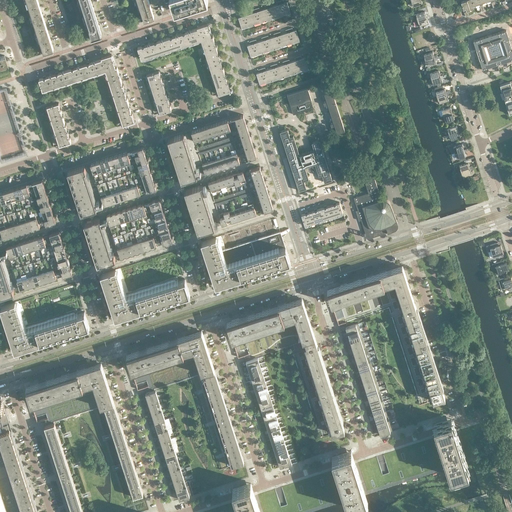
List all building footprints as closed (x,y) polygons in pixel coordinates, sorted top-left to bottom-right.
[(40,7),(37,0),(31,0),(27,1),(30,10),(40,7)] [(79,0),(92,37),(91,37),(91,38),(102,34),(90,0),(79,0)] [(154,17),(148,0),(137,0),(144,20),(144,21),(155,18),(155,17),(154,17)] [(170,0),(175,11),(208,0),(170,0)] [(290,12),(287,1),(284,2),(283,0),(281,0),(276,2),(277,4),(275,5),(278,16),(290,12)] [(476,7),(475,5),(473,0),(465,0),(461,2),(462,7),(465,16),(469,15),(467,10),(476,7)] [(278,16),(275,5),(272,6),(271,3),(264,5),(265,8),(263,9),(266,20),(278,16)] [(43,15),(40,7),(30,10),(33,19),(43,15)] [(266,20),(263,9),(260,10),(259,7),(252,9),(253,12),(250,13),(254,24),(266,20)] [(254,24),(250,13),(248,14),(247,11),(240,13),(241,16),(238,17),(242,28),(254,24)] [(426,17),(425,14),(426,14),(425,11),(416,14),(417,17),(416,17),(417,18),(415,18),(416,20),(426,17)] [(46,24),(43,15),(33,19),(36,27),(46,24)] [(429,23),(428,20),(427,20),(426,17),(416,20),(416,22),(418,22),(418,23),(419,23),(419,26),(429,23)] [(211,36),(207,23),(197,26),(197,28),(190,30),(193,42),(202,39),(204,47),(215,43),(213,35),(211,36)] [(48,33),(46,24),(36,27),(38,36),(48,33)] [(299,40),(296,29),(293,30),(292,27),(285,30),(286,32),(284,33),(287,44),(299,40)] [(193,42),(190,30),(185,32),(185,31),(184,31),(182,31),(182,32),(182,33),(176,35),(179,46),(193,42)] [(511,59),(511,48),(506,30),(473,40),(482,69),(511,59)] [(287,44),(284,33),(281,34),(280,31),(273,33),(274,36),(272,37),(275,48),(287,44)] [(51,41),(48,33),(38,36),(41,45),(51,41)] [(179,46),(176,35),(172,36),(172,35),(171,35),(170,35),(169,36),(169,37),(162,39),(165,51),(179,46)] [(275,48),(272,37),(269,38),(268,35),(261,37),(262,40),(259,41),(263,52),(275,48)] [(165,51),(162,39),(157,41),(157,40),(156,40),(154,40),(154,41),(154,42),(148,44),(151,55),(165,51)] [(263,52),(259,41),(257,42),(256,39),(249,41),(250,44),(247,45),(251,56),(263,52)] [(54,49),(51,41),(41,45),(44,53),(54,50),(54,49)] [(220,53),(219,51),(218,51),(215,43),(204,47),(209,62),(220,59),(219,54),(220,54),(220,53)] [(151,55),(148,44),(144,45),(144,44),(143,44),(142,44),(141,45),(141,46),(137,47),(141,59),(151,55)] [(434,57),(433,54),(434,54),(433,52),(424,54),(425,57),(424,57),(425,58),(423,59),(424,61),(434,57)] [(120,76),(117,66),(116,66),(111,54),(101,57),(102,59),(94,61),(97,73),(106,70),(109,79),(120,76)] [(308,68),(305,57),(302,58),(301,55),(294,58),(295,60),(293,61),(296,72),(308,68)] [(436,63),(436,61),(435,61),(435,59),(434,57),(424,61),(424,63),(426,62),(426,64),(427,63),(427,66),(436,63)] [(225,73),(223,67),(224,66),(223,64),(223,63),(222,64),(220,59),(209,62),(213,76),(225,73)] [(296,72),(293,61),(290,62),(289,59),(282,61),(283,64),(281,65),(284,76),(296,72)] [(97,73),(94,61),(90,63),(89,62),(88,62),(87,62),(86,63),(86,64),(78,66),(82,78),(97,73)] [(284,76),(281,65),(278,66),(277,63),(270,65),(271,68),(268,69),(272,80),(284,76)] [(82,78),(78,66),(74,68),(74,67),(73,67),(71,67),(71,68),(71,69),(63,71),(66,83),(82,78)] [(272,80),(268,69),(266,70),(265,67),(258,69),(259,72),(256,73),(260,84),(272,80)] [(167,91),(167,90),(166,89),(165,89),(161,77),(162,77),(162,76),(162,74),(161,74),(160,74),(159,70),(147,74),(160,113),(171,109),(170,105),(171,105),(171,104),(171,102),(170,102),(169,102),(166,93),(167,92),(167,91)] [(440,76),(439,74),(439,73),(439,72),(439,70),(430,73),(430,75),(430,76),(430,77),(429,77),(430,79),(440,76)] [(66,83),(63,71),(58,73),(58,72),(57,71),(56,72),(55,73),(55,74),(51,75),(54,86),(66,83)] [(230,90),(228,82),(229,82),(229,81),(228,79),(227,79),(225,73),(213,76),(219,94),(230,90)] [(54,86),(51,75),(46,77),(46,76),(45,76),(43,76),(43,77),(43,78),(39,79),(43,90),(54,86)] [(125,90),(123,85),(124,84),(123,82),(123,81),(122,82),(120,76),(109,79),(113,94),(125,90)] [(442,82),(442,79),(441,79),(440,76),(430,79),(430,81),(432,81),(432,82),(433,84),(442,82)] [(511,89),(511,88),(510,82),(500,85),(502,92),(511,89)] [(313,107),(311,100),(312,100),(308,88),(307,88),(287,94),(291,107),(293,111),(294,114),(293,114),(314,108),(314,107),(313,107)] [(446,94),(445,92),(445,91),(445,88),(436,91),(436,94),(437,97),(446,94)] [(511,96),(511,89),(502,92),(504,99),(511,96)] [(129,105),(127,97),(128,97),(128,96),(128,95),(127,94),(126,94),(125,90),(113,94),(118,109),(129,105)] [(345,130),(332,91),(324,93),(327,101),(323,102),(324,105),(328,104),(334,122),(330,123),(331,126),(335,125),(337,133),(345,130)] [(448,100),(447,97),(447,98),(447,96),(446,94),(437,97),(438,100),(439,103),(448,100)] [(62,114),(61,109),(62,109),(62,108),(61,106),(60,106),(59,102),(47,106),(51,118),(62,114)] [(135,121),(132,113),(133,113),(133,112),(132,110),(131,110),(129,105),(118,109),(123,124),(135,121)] [(452,113),(451,109),(450,107),(441,110),(442,112),(442,114),(441,114),(441,116),(452,113)] [(454,118),(453,116),(452,113),(441,116),(442,118),(443,117),(444,119),(445,121),(454,118)] [(67,124),(66,122),(66,121),(65,122),(62,114),(51,118),(56,133),(67,129),(66,125),(67,124)] [(247,126),(245,122),(246,122),(245,119),(243,114),(233,117),(237,130),(247,126)] [(296,120),(303,144),(321,138),(319,132),(316,133),(315,130),(318,129),(316,123),(307,126),(306,123),(312,121),(310,115),(296,120)] [(231,130),(229,125),(227,119),(222,121),(220,121),(220,122),(215,123),(218,133),(231,130)] [(218,133),(215,123),(211,125),(211,124),(208,125),(203,127),(207,137),(218,133)] [(458,131),(457,129),(457,128),(456,125),(447,128),(448,131),(448,132),(447,132),(447,134),(458,131)] [(251,138),(249,134),(250,134),(249,131),(248,131),(247,126),(237,130),(240,141),(251,138)] [(207,137),(203,127),(199,128),(196,129),(191,131),(195,141),(207,137)] [(70,137),(71,137),(71,136),(70,134),(69,134),(67,129),(56,133),(60,145),(71,141),(70,137)] [(332,179),(319,140),(312,142),(314,150),(311,151),(311,150),(308,151),(305,152),(305,150),(303,150),(304,152),(299,154),(299,155),(296,156),(291,139),(294,138),(293,135),(290,136),(287,129),(280,131),(280,132),(289,160),(289,161),(293,171),(298,189),(299,190),(307,188),(306,187),(304,180),(308,179),(309,179),(308,176),(307,176),(306,176),(305,174),(306,174),(304,167),(318,163),(321,171),(318,172),(319,175),(322,174),(324,182),(332,179)] [(460,137),(459,134),(458,133),(458,131),(447,134),(448,136),(449,136),(450,137),(451,140),(460,137)] [(195,168),(188,148),(184,133),(170,138),(171,138),(172,141),(170,141),(173,149),(174,149),(176,155),(174,155),(177,163),(179,162),(180,168),(179,169),(181,177),(183,176),(184,179),(184,180),(205,173),(202,165),(195,168)] [(255,150),(253,145),(252,143),(251,138),(240,141),(244,153),(255,150)] [(464,149),(463,146),(462,143),(453,146),(454,149),(454,150),(453,151),(453,153),(464,149)] [(466,155),(465,152),(465,153),(464,151),(464,149),(453,153),(454,155),(455,154),(456,155),(457,158),(466,155)] [(142,178),(141,173),(139,168),(138,164),(136,159),(135,154),(133,150),(127,152),(129,158),(125,160),(120,161),(115,163),(111,164),(106,166),(102,167),(97,169),(92,170),(102,199),(107,197),(112,196),(117,194),(123,192),(128,191),(133,189),(138,187),(140,193),(147,191),(145,187),(144,182),(142,178)] [(257,156),(255,150),(244,153),(246,159),(252,158),(252,159),(255,157),(257,156)] [(125,162),(122,153),(118,155),(122,166),(126,165),(125,162)] [(240,163),(236,153),(231,154),(234,164),(235,164),(235,163),(236,163),(236,164),(240,163)] [(234,164),(231,154),(226,156),(230,166),(230,165),(231,164),(231,165),(234,164)] [(122,166),(118,155),(113,156),(116,165),(117,168),(122,166)] [(225,167),(222,158),(217,159),(220,169),(220,168),(222,168),(225,167)] [(108,171),(107,168),(104,159),(100,160),(103,170),(103,172),(108,171)] [(210,172),(207,162),(202,164),(202,165),(205,173),(207,172),(207,173),(210,172)] [(470,168),(469,166),(469,165),(468,162),(459,165),(460,168),(460,169),(459,170),(459,172),(470,168)] [(86,171),(85,165),(70,170),(71,170),(69,171),(70,174),(71,173),(73,177),(71,178),(72,181),(74,180),(75,184),(73,184),(74,188),(76,187),(77,191),(75,191),(76,195),(78,194),(79,198),(77,198),(79,201),(80,201),(81,204),(80,205),(81,208),(82,208),(84,212),(97,208),(104,205),(102,199),(96,201),(97,203),(86,171)] [(264,178),(261,170),(260,166),(249,169),(253,182),(264,178)] [(472,174),(471,171),(470,170),(470,168),(459,172),(460,173),(461,173),(462,174),(463,177),(472,174)] [(396,220),(390,204),(390,203),(389,202),(389,201),(388,201),(387,200),(386,200),(385,199),(384,199),(383,199),(382,199),(381,200),(380,200),(377,190),(378,190),(375,178),(375,177),(374,175),(372,170),(366,172),(366,174),(363,175),(369,192),(354,197),(357,208),(359,207),(360,209),(356,210),(359,220),(361,219),(365,232),(364,232),(366,237),(367,237),(367,238),(367,239),(387,232),(387,233),(394,230),(395,230),(395,229),(396,229),(397,228),(397,227),(398,226),(398,225),(398,224),(398,223),(397,223),(396,220)] [(246,182),(243,171),(238,173),(241,183),(246,182)] [(241,183),(238,173),(233,174),(236,185),(241,183)] [(236,185),(233,174),(228,176),(231,186),(236,185)] [(231,186),(228,176),(223,178),(226,188),(231,186)] [(226,188),(223,178),(218,179),(221,189),(226,188)] [(267,190),(265,181),(264,178),(253,182),(256,193),(267,190)] [(42,179),(32,182),(34,187),(44,184),(42,179)] [(221,189),(218,179),(213,181),(217,191),(221,189)] [(217,191),(213,181),(208,182),(208,184),(210,190),(211,193),(217,191)] [(46,224),(32,182),(27,184),(29,190),(0,199),(0,228),(1,232),(38,220),(40,226),(46,224)] [(215,227),(204,192),(203,192),(210,190),(208,184),(201,186),(201,185),(187,189),(187,190),(186,190),(187,193),(188,192),(189,196),(188,196),(188,197),(189,197),(190,197),(192,205),(191,205),(193,211),(194,210),(197,218),(196,219),(197,225),(198,224),(200,228),(199,228),(200,231),(201,231),(215,227)] [(26,198),(22,185),(17,187),(21,199),(26,198)] [(138,187),(137,185),(132,186),(135,196),(140,194),(140,193),(139,191),(139,189),(138,187)] [(135,196),(132,186),(127,188),(130,197),(135,196)] [(130,197),(127,188),(122,190),(125,199),(130,197)] [(125,199),(122,190),(116,191),(119,201),(125,199)] [(271,202),(269,193),(267,190),(256,193),(260,205),(271,202)] [(119,201),(116,191),(111,193),(114,202),(119,201)] [(114,202),(111,193),(106,195),(107,197),(109,204),(114,202)] [(109,204),(107,197),(106,195),(101,196),(102,199),(104,205),(104,206),(109,204)] [(159,199),(159,198),(156,199),(155,199),(152,200),(153,200),(149,201),(151,207),(161,204),(160,202),(161,202),(160,199),(159,199)] [(160,233),(158,228),(156,222),(154,217),(153,212),(151,207),(149,201),(143,203),(145,210),(140,212),(135,213),(129,215),(124,217),(119,218),(114,220),(109,222),(118,251),(123,249),(129,248),(134,246),(139,244),(144,243),(149,241),(155,239),(157,245),(163,243),(161,238),(160,233)] [(273,208),(272,205),(271,202),(260,205),(262,211),(271,209),(273,209),(273,208)] [(343,213),(339,202),(336,203),(336,202),(333,203),(333,204),(330,205),(333,216),(343,213)] [(145,210),(143,203),(141,204),(141,203),(138,204),(138,205),(142,217),(147,216),(145,210)] [(256,213),(253,203),(248,205),(251,215),(256,213)] [(161,205),(161,204),(151,207),(153,212),(163,209),(162,208),(163,208),(162,205),(161,205)] [(142,217),(138,205),(136,206),(136,205),(133,206),(133,207),(132,207),(136,219),(142,217)] [(251,215),(248,205),(243,206),(246,217),(251,215)] [(333,216),(330,205),(326,206),(326,205),(323,206),(324,207),(320,208),(324,219),(333,216)] [(246,217),(243,206),(238,208),(241,218),(246,217)] [(136,219),(132,207),(131,207),(127,208),(128,208),(127,209),(130,218),(131,221),(136,219)] [(130,218),(127,209),(126,209),(125,208),(122,209),(123,210),(122,210),(125,220),(130,218)] [(241,218),(238,208),(233,209),(237,220),(241,218)] [(324,219),(320,208),(317,209),(317,208),(314,209),(314,210),(311,211),(314,222),(324,219)] [(163,209),(153,212),(154,217),(164,214),(164,212),(163,209)] [(237,220),(233,209),(228,211),(232,221),(237,220)] [(125,220),(122,210),(121,211),(120,210),(117,211),(117,212),(120,222),(125,220)] [(232,221),(228,211),(224,213),(227,223),(232,221)] [(314,222),(311,211),(308,212),(307,211),(304,212),(305,213),(301,214),(305,225),(314,222)] [(120,222),(117,212),(115,212),(112,213),(115,223),(120,222)] [(115,223),(112,213),(110,214),(110,213),(107,214),(107,215),(106,215),(108,221),(109,222),(110,227),(116,226),(115,223)] [(227,223),(224,213),(218,214),(222,225),(227,223)] [(31,216),(31,218),(34,228),(36,227),(37,228),(40,227),(40,226),(38,220),(36,214),(31,216)] [(165,216),(164,214),(154,217),(156,222),(166,219),(165,216)] [(113,254),(103,223),(108,221),(106,215),(100,217),(96,219),(95,218),(92,219),(93,220),(85,222),(86,226),(88,225),(89,229),(88,229),(89,233),(90,232),(91,236),(90,236),(91,239),(92,239),(93,242),(92,243),(93,246),(94,246),(96,249),(94,250),(95,253),(97,253),(98,256),(96,257),(98,260),(99,260),(100,264),(106,262),(106,263),(110,262),(109,261),(116,259),(114,254),(113,254)] [(52,222),(56,221),(54,216),(44,219),(46,224),(49,223),(49,224),(53,223),(52,222)] [(35,229),(34,228),(31,218),(26,220),(29,230),(31,229),(32,230),(35,229)] [(166,220),(166,219),(156,222),(158,228),(168,225),(167,223),(166,220)] [(24,231),(21,221),(16,223),(19,233),(21,232),(21,233),(24,232),(24,231)] [(19,234),(19,233),(16,223),(11,225),(14,235),(16,234),(16,235),(19,234)] [(9,236),(6,226),(5,224),(0,225),(0,228),(1,232),(3,238),(6,237),(6,238),(9,237),(9,236)] [(14,235),(11,225),(6,226),(9,236),(11,236),(14,235)] [(168,226),(168,225),(158,228),(160,233),(169,230),(169,229),(168,226)] [(169,230),(160,233),(161,238),(171,235),(170,233),(171,233),(170,230),(169,230)] [(50,233),(50,234),(51,239),(61,236),(59,231),(50,233)] [(290,261),(288,255),(284,240),(282,237),(281,233),(281,232),(281,231),(220,250),(216,237),(201,242),(206,258),(207,260),(215,286),(216,286),(222,284),(224,283),(235,280),(237,279),(270,268),(273,267),(278,266),(291,262),(290,261)] [(60,265),(58,260),(56,255),(55,249),(53,244),(51,239),(50,234),(43,236),(45,242),(39,244),(34,246),(29,247),(24,249),(19,250),(14,252),(8,254),(18,283),(23,282),(28,280),(33,278),(39,277),(44,275),(49,273),(54,271),(56,278),(63,276),(63,275),(61,270),(60,265)] [(151,247),(148,238),(147,235),(142,237),(143,239),(146,249),(147,250),(150,249),(150,248),(151,247)] [(171,236),(171,235),(161,238),(163,244),(166,242),(166,243),(169,242),(169,241),(173,240),(172,240),(173,240),(172,236),(171,236)] [(45,241),(43,236),(37,237),(40,247),(46,245),(45,243),(45,242),(45,241)] [(62,241),(61,236),(51,239),(53,244),(62,241)] [(153,236),(148,238),(151,247),(152,247),(152,248),(155,247),(155,246),(157,246),(157,245),(155,239),(153,236)] [(40,247),(37,237),(32,239),(35,248),(40,247)] [(35,248),(32,239),(27,241),(30,250),(35,248)] [(146,249),(143,239),(138,241),(141,251),(142,251),(145,250),(144,250),(146,249)] [(30,250),(27,241),(22,242),(25,252),(30,250)] [(64,246),(62,241),(53,244),(55,249),(64,246)] [(141,251),(138,241),(133,243),(136,252),(136,253),(140,252),(139,251),(141,251)] [(25,252),(22,242),(17,244),(20,253),(25,252)] [(503,253),(500,244),(498,245),(498,242),(486,245),(488,251),(491,250),(493,256),(496,255),(497,255),(497,256),(498,256),(498,255),(503,253)] [(136,252),(133,243),(127,244),(131,254),(131,255),(134,254),(134,253),(136,252)] [(20,253),(17,244),(12,246),(15,255),(20,253)] [(131,254),(127,244),(122,246),(126,256),(126,255),(126,256),(129,255),(129,254),(131,254)] [(15,255),(12,246),(6,247),(6,248),(8,254),(9,257),(15,255)] [(66,252),(64,246),(55,249),(56,255),(66,252)] [(124,256),(126,256),(122,246),(117,248),(118,251),(120,257),(121,257),(121,258),(124,257),(124,256)] [(12,286),(2,254),(3,256),(8,254),(6,248),(0,249),(0,296),(14,291),(13,286),(12,286)] [(67,257),(66,252),(56,255),(58,260),(67,257)] [(69,262),(67,257),(58,260),(60,265),(69,262)] [(509,270),(507,263),(506,262),(504,263),(503,260),(494,263),(495,266),(496,266),(498,273),(506,271),(507,271),(507,270),(509,270)] [(71,267),(69,262),(60,265),(61,270),(71,267)] [(332,303),(395,283),(433,400),(444,397),(445,397),(405,273),(402,265),(386,271),(380,273),(373,275),(370,276),(368,276),(366,277),(359,279),(353,281),(346,283),(340,285),(330,289),(327,290),(329,296),(331,303),(332,303)] [(72,273),(71,267),(61,270),(63,275),(63,276),(72,273)] [(53,269),(48,270),(51,280),(56,278),(55,274),(55,272),(54,271),(53,269)] [(190,294),(188,287),(185,278),(176,281),(176,279),(126,295),(124,296),(115,269),(101,274),(115,318),(115,319),(124,316),(152,306),(190,294)] [(51,280),(48,270),(43,272),(46,281),(51,280)] [(46,281),(43,272),(38,274),(41,283),(46,281)] [(41,283),(38,274),(33,275),(36,285),(41,283)] [(36,285),(33,275),(27,277),(30,286),(36,285)] [(511,280),(511,278),(510,278),(509,275),(500,278),(501,282),(500,282),(502,289),(508,287),(509,286),(510,287),(511,286),(511,285),(511,280)] [(30,286),(27,277),(22,279),(25,288),(30,286)] [(25,288),(22,279),(17,280),(18,283),(20,290),(25,288)] [(332,303),(331,303),(334,312),(336,316),(337,319),(338,324),(344,322),(389,308),(420,405),(433,400),(395,283),(332,303)] [(274,308),(273,308),(270,309),(270,308),(262,310),(263,312),(254,314),(254,313),(247,315),(247,317),(239,319),(239,318),(231,320),(232,322),(227,323),(229,328),(237,354),(238,357),(246,354),(247,359),(246,359),(246,360),(315,337),(303,299),(285,304),(285,303),(278,306),(278,307),(274,308)] [(90,327),(87,319),(85,311),(76,313),(75,311),(56,318),(23,328),(15,302),(0,306),(15,351),(66,334),(90,327)] [(360,328),(358,323),(346,327),(345,327),(347,332),(360,328)] [(361,333),(360,328),(347,332),(348,336),(349,337),(361,333)] [(214,369),(206,344),(202,330),(172,340),(169,341),(127,354),(128,359),(136,384),(137,388),(138,389),(143,387),(148,386),(150,392),(155,390),(155,389),(165,386),(201,374),(214,369)] [(362,335),(361,333),(349,337),(348,336),(345,337),(346,339),(349,338),(350,342),(363,338),(362,335)] [(317,343),(316,342),(316,340),(315,338),(305,341),(306,345),(304,346),(333,433),(343,430),(344,429),(342,422),(317,343)] [(364,343),(363,338),(350,342),(351,345),(349,346),(349,349),(352,348),(352,347),(364,343)] [(366,348),(364,343),(352,347),(352,348),(353,352),(364,348),(364,349),(366,348)] [(365,353),(364,349),(364,348),(353,352),(355,355),(355,356),(365,353)] [(366,357),(365,353),(355,356),(355,355),(352,356),(352,359),(355,358),(357,361),(369,357),(369,356),(366,357)] [(247,366),(265,360),(264,355),(246,361),(247,366)] [(371,362),(369,357),(357,361),(358,365),(355,366),(356,368),(359,367),(358,366),(371,362)] [(249,370),(267,365),(265,360),(247,366),(249,370)] [(114,402),(106,377),(101,362),(71,372),(26,387),(28,392),(36,419),(37,421),(48,418),(49,424),(54,422),(54,421),(104,405),(114,402)] [(372,367),(371,362),(358,366),(359,367),(360,371),(372,367)] [(250,375),(268,369),(267,365),(249,370),(250,375)] [(374,372),(372,367),(360,371),(361,375),(361,376),(374,372)] [(229,416),(214,369),(202,373),(192,377),(191,377),(196,386),(222,469),(242,462),(244,462),(229,416)] [(252,380),(270,374),(268,369),(250,375),(252,380)] [(375,377),(374,372),(361,376),(361,375),(358,376),(359,378),(362,377),(363,381),(375,377)] [(253,384),(271,378),(270,374),(252,380),(253,384)] [(377,382),(375,377),(363,381),(364,384),(361,385),(362,388),(365,387),(364,386),(377,382)] [(255,389),(272,383),(271,378),(253,384),(255,389)] [(379,387),(377,382),(364,386),(365,387),(366,391),(379,387)] [(256,393),(274,388),(272,383),(255,389),(256,393)] [(380,391),(379,387),(366,391),(367,394),(368,395),(380,391)] [(258,398),(275,392),(274,388),(256,393),(258,398)] [(382,396),(380,391),(368,395),(367,394),(364,395),(365,398),(368,397),(369,400),(382,396)] [(259,403),(277,397),(275,392),(258,398),(259,403)] [(38,511),(26,473),(6,411),(1,395),(0,395),(0,489),(7,511),(38,511)] [(159,399),(157,395),(147,398),(148,402),(145,403),(146,404),(159,399)] [(383,401),(382,396),(369,400),(370,404),(368,405),(367,405),(368,407),(371,406),(371,405),(383,401)] [(261,407),(278,401),(277,397),(259,403),(261,407)] [(150,408),(160,404),(159,399),(146,404),(146,405),(149,404),(150,408)] [(262,412),(280,406),(278,401),(261,407),(262,412)] [(385,406),(383,401),(371,405),(371,406),(372,410),(385,406)] [(131,453),(129,447),(127,441),(127,439),(127,438),(126,438),(122,426),(123,426),(122,423),(121,423),(117,411),(118,411),(117,408),(116,408),(114,402),(104,405),(134,496),(143,493),(141,486),(142,486),(141,483),(140,483),(136,471),(137,471),(137,469),(136,468),(135,468),(131,456),(132,456),(131,453)] [(162,409),(160,404),(150,408),(151,412),(148,413),(149,413),(162,409)] [(264,416),(281,411),(280,406),(262,412),(264,416)] [(386,411),(385,406),(372,410),(373,414),(374,415),(386,411)] [(163,414),(162,409),(149,413),(149,415),(152,414),(153,417),(163,414)] [(265,421),(283,415),(281,411),(264,416),(265,421)] [(388,416),(386,411),(374,415),(373,414),(371,415),(371,417),(374,416),(375,420),(388,416)] [(165,419),(163,414),(153,417),(154,421),(151,422),(152,423),(165,419)] [(267,425),(284,420),(283,415),(265,421),(267,425)] [(389,421),(388,416),(375,420),(377,423),(374,424),(374,427),(377,426),(377,425),(389,421)] [(454,427),(451,418),(433,423),(436,432),(437,436),(438,437),(381,455),(376,456),(386,488),(448,468),(450,476),(468,470),(455,430),(454,427)] [(156,427),(166,424),(165,419),(152,423),(152,424),(155,423),(156,427)] [(268,430),(286,424),(284,420),(267,425),(268,430)] [(391,425),(389,421),(377,425),(377,426),(378,429),(391,425)] [(59,438),(57,429),(54,422),(49,424),(45,425),(50,441),(59,438)] [(168,428),(166,424),(156,427),(157,431),(155,432),(155,433),(168,428)] [(270,435),(287,429),(286,424),(268,430),(270,435)] [(392,429),(391,425),(378,429),(380,435),(393,431),(393,430),(392,429)] [(169,433),(168,428),(155,433),(155,434),(158,433),(159,437),(169,433)] [(271,439),(289,434),(287,429),(270,435),(271,439)] [(171,438),(169,433),(159,437),(160,440),(158,441),(158,442),(171,438)] [(290,438),(289,434),(271,439),(272,444),(290,438)] [(64,453),(62,446),(59,438),(50,441),(55,456),(64,453)] [(172,443),(171,438),(158,442),(158,443),(161,443),(162,446),(172,443)] [(292,443),(290,438),(272,444),(274,448),(292,443)] [(174,448),(172,443),(162,446),(163,450),(161,451),(161,452),(174,448)] [(293,447),(292,443),(274,448),(275,453),(293,447)] [(277,458),(295,452),(293,447),(275,453),(277,458)] [(176,453),(174,448),(161,452),(161,453),(164,452),(165,456),(176,453)] [(379,491),(369,459),(355,463),(355,462),(354,458),(351,450),(332,456),(335,464),(336,468),(336,469),(279,488),(275,489),(275,490),(282,511),(311,511),(346,501),(349,508),(368,502),(366,495),(379,491)] [(296,456),(295,452),(277,458),(278,462),(296,456)] [(69,468),(66,459),(64,453),(55,456),(59,471),(69,468)] [(177,457),(176,453),(165,456),(167,460),(164,460),(164,462),(177,457)] [(297,460),(296,456),(278,462),(280,467),(295,462),(298,461),(297,460)] [(179,462),(177,457),(164,462),(164,463),(167,462),(168,465),(179,462)] [(180,467),(179,462),(168,465),(170,469),(167,470),(167,471),(180,467)] [(182,472),(180,467),(167,471),(168,472),(170,471),(172,475),(182,472)] [(74,483),(72,476),(69,468),(59,471),(64,486),(74,483)] [(183,477),(182,472),(172,475),(173,479),(170,480),(170,481),(183,477)] [(185,481),(183,477),(170,481),(171,482),(173,481),(175,485),(185,481)] [(186,486),(185,481),(175,485),(176,488),(173,489),(173,490),(186,486)] [(260,511),(255,496),(255,495),(253,490),(251,482),(232,488),(235,496),(237,500),(237,501),(202,511),(260,511)] [(79,498),(76,489),(74,483),(64,486),(69,501),(79,498)] [(188,491),(186,486),(173,490),(174,491),(176,490),(178,494),(188,491)] [(189,496),(188,491),(178,494),(179,499),(189,496)] [(83,511),(81,506),(79,498),(69,501),(72,511),(83,511)]
